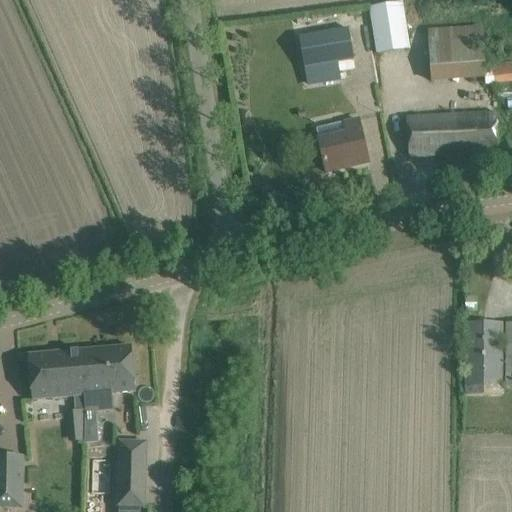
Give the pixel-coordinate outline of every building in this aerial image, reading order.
[(380,54),(414,47),(405,1),(371,7),(380,54)] [(347,29),(299,37),(304,69),(325,65),(328,83),(340,81),(337,63),(352,60),(347,29)] [(511,63),(485,64),(486,80),(486,82),(511,79),(511,63)] [(496,115),(406,120),(408,158),(498,153),(496,115)] [(358,121),(316,130),(326,173),(368,163),(358,121)] [(502,396),(502,323),(466,323),(466,388),(466,397),(502,396)] [(132,347),(81,351),(85,397),(86,411),(113,409),(112,394),(136,392),(132,347)] [(32,402),(85,397),(81,351),(28,356),(32,402)] [(119,505),(143,506),(144,444),(121,443),(119,505)] [(23,510),(24,457),(10,457),(0,456),(0,509),(8,510),(23,510)]
